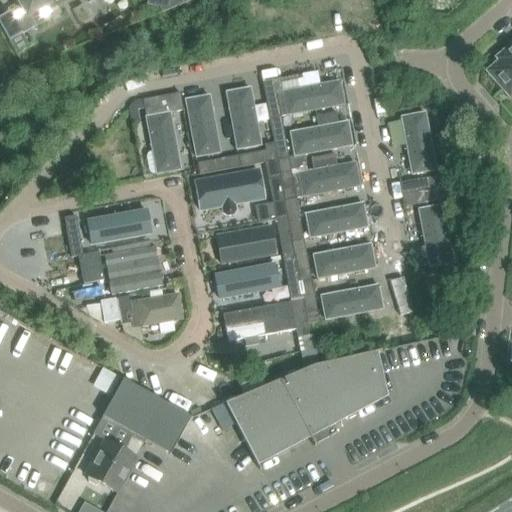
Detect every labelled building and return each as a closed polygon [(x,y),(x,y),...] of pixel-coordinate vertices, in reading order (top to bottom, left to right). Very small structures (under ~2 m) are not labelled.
[(32,15),(38,26),(61,13),(60,12),(57,14),(51,4),(58,0),(16,0),(26,18),(32,15)] [(162,13),(188,3),(184,0),(161,0),(160,9),(162,13)] [(0,25),(9,42),(9,41),(22,35),(10,13),(9,12),(0,17),(0,25)] [(499,61),(487,72),(505,93),(511,99),(511,97),(511,44),(496,58),(499,61)] [(280,79),(262,82),(264,92),(269,119),(281,117),(287,116),(344,105),(339,82),(282,92),(280,79)] [(226,93),(237,150),(260,146),(249,89),(226,93)] [(170,95),(142,100),(152,152),(150,152),(148,154),(146,157),(149,171),(151,174),(154,175),(156,174),(156,175),(180,170),(169,113),(183,110),(180,97),(180,93),(170,95)] [(219,153),(209,96),(185,101),(196,158),(219,153)] [(435,170),(425,113),(401,118),(412,175),(435,170)] [(351,146),(347,122),(290,133),(294,157),(306,155),(351,146)] [(283,130),(271,133),(277,160),(288,158),(283,130)] [(238,156),(240,168),(265,163),(267,163),(265,151),(238,156)] [(294,157),(291,158),(293,171),(308,168),(306,155),(294,157)] [(309,172),(298,174),(302,198),(359,187),(355,163),(337,167),(335,155),(310,160),(312,171),(309,172)] [(288,158),(277,160),(279,174),(279,178),(284,201),(296,199),(302,198),(298,174),(309,172),(308,168),(293,171),(291,158),(288,158)] [(199,175),(227,170),(224,159),(197,164),(199,175)] [(267,163),(265,163),(268,180),(272,205),(273,206),(284,204),(284,201),(279,178),(279,174),(276,161),(267,163)] [(193,181),(199,213),(220,209),(221,214),(226,217),(233,216),(237,211),(236,206),(264,201),(259,169),(193,181)] [(413,181),(415,192),(443,187),(440,176),(413,181)] [(443,187),(415,192),(417,204),(445,199),(443,187)] [(305,215),(310,238),(367,228),(362,204),(305,215)] [(272,205),(256,208),(259,224),(275,221),(275,220),(273,206),(272,205)] [(453,263),(442,206),(418,210),(429,267),(453,263)] [(146,208),(87,220),(92,243),(151,232),(146,208)] [(298,212),(286,215),(286,218),(291,242),(304,240),(298,212)] [(71,258),(78,257),(83,256),(78,231),(76,217),(64,219),(66,233),(71,258)] [(291,243),(291,242),(286,218),(275,220),(275,221),(280,245),(291,243)] [(271,226),(216,237),(221,265),(276,255),(271,226)] [(313,256),(317,279),(374,269),(370,245),(313,256)] [(104,257),(106,268),(111,296),(162,286),(154,247),(104,257)] [(83,256),(78,257),(86,301),(106,298),(99,253),(83,256)] [(293,256),(294,257),(299,283),(311,281),(306,253),(293,256)] [(299,283),(294,257),(283,259),(289,291),(300,289),(299,283)] [(275,269),(216,280),(221,303),(280,292),(275,269)] [(321,297),(325,320),(382,310),(378,286),(321,297)] [(300,289),(289,291),(297,338),(309,336),(308,332),(307,324),(306,324),(306,321),(302,296),(300,289)] [(161,290),(149,292),(150,299),(157,298),(163,297),(161,290)] [(136,302),(141,328),(183,320),(178,294),(163,297),(157,298),(150,299),(136,302)] [(306,324),(319,322),(314,294),(302,296),(306,321),(306,324)] [(133,323),(128,297),(117,299),(121,321),(122,325),(133,323)] [(117,299),(101,302),(105,324),(121,321),(117,299)] [(223,315),(228,342),(243,340),(244,347),(258,345),(256,337),(294,330),(289,303),(272,306),(223,315)] [(313,366),(280,381),(315,446),(315,445),(336,434),(331,424),(347,416),(349,419),(357,414),(355,411),(384,396),(374,354),(381,352),(381,351),(313,366)] [(102,368),(94,387),(113,394),(120,376),(102,368)] [(113,398),(103,417),(133,434),(145,441),(170,455),(191,418),(170,406),(123,380),(113,398)] [(315,446),(280,381),(225,404),(259,470),(261,469),(257,463),(309,436),(314,446),(315,446)] [(123,451),(105,441),(85,476),(88,478),(88,482),(95,486),(100,484),(117,494),(136,459),(135,458),(145,441),(133,434),(123,451)] [(103,511),(86,503),(81,511),(103,511)]
